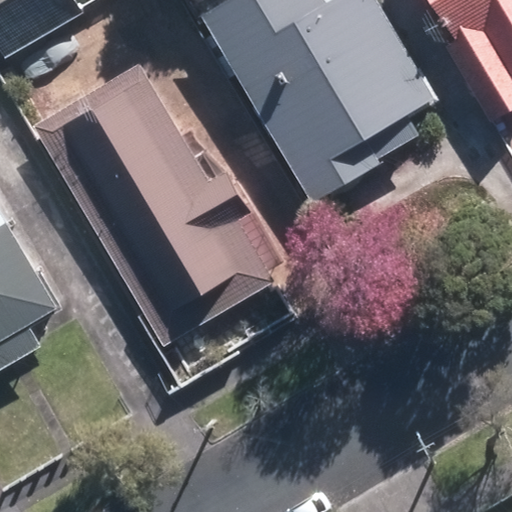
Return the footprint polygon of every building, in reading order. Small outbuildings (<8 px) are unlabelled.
[(0,0),(0,39),(59,7),(55,0),(0,0)] [(173,0),(160,8),(274,215),(394,150),(382,128),(409,113),(346,0),(173,0)] [(511,32),(511,0),(385,0),(464,131),(511,102),(511,55),(502,39),(511,32)] [(256,288),(129,57),(0,127),(0,157),(114,365),(256,288)] [(0,319),(25,304),(0,264),(0,319)]
